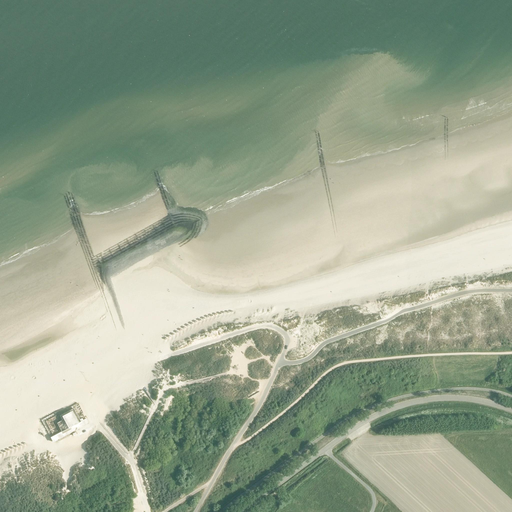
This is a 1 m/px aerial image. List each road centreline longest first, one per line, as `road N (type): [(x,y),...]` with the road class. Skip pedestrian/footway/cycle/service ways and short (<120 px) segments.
road 1 (track): [(231,447),(341,364),(511,353)]
road 2 (tertiary): [(241,511),(388,410),(442,398),(511,410)]
road 3 (track): [(172,354),(268,325),(286,337),(280,363)]
